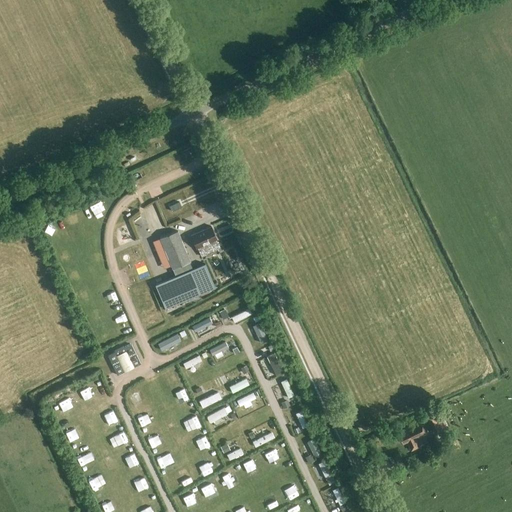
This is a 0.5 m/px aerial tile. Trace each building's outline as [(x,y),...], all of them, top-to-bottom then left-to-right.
[(179,202),(170,206),(172,210),(181,207),(179,202)] [(62,217),(65,222),(76,216),(73,211),(62,217)] [(43,227),(47,235),(55,232),(51,223),(43,227)] [(191,235),(197,249),(217,240),(211,226),(191,235)] [(96,240),(96,230),(86,230),(86,240),(96,240)] [(165,308),(183,301),(215,288),(205,263),(193,268),(190,262),(191,262),(178,231),(161,238),(176,276),(155,284),(165,308)] [(51,252),(54,260),(65,256),(62,248),(51,252)] [(84,252),(85,262),(98,262),(97,251),(84,252)] [(101,298),(106,308),(116,304),(111,294),(101,298)] [(231,322),(243,317),(241,311),(229,316),(231,322)] [(112,320),(115,332),(125,330),(122,318),(112,320)] [(193,334),(203,330),(202,326),(210,323),(208,318),(190,325),(193,334)] [(260,342),(265,340),(258,324),(253,327),(260,342)] [(177,333),(154,343),(157,349),(180,339),(177,333)] [(206,350),(209,356),(226,347),(223,341),(206,350)] [(141,364),(131,345),(124,348),(123,346),(114,351),(114,353),(107,356),(117,376),(141,364)] [(179,362),(181,368),(199,361),(197,355),(179,362)] [(246,366),(240,369),(243,374),(249,371),(246,366)] [(163,384),(177,379),(174,370),(160,376),(163,384)] [(229,393),(246,384),(243,378),(226,386),(229,393)] [(279,381),(285,396),(290,394),(284,379),(279,381)] [(92,393),(94,404),(104,402),(102,391),(92,393)] [(199,408),(219,398),(215,391),(195,401),(199,408)] [(78,392),(69,395),(72,405),(81,402),(78,392)] [(177,407),(187,402),(182,392),(172,397),(177,407)] [(234,406),(251,397),(248,392),(231,401),(234,406)] [(109,407),(95,412),(99,423),(113,418),(109,407)] [(205,422),(224,415),(222,408),(203,415),(205,422)] [(190,411),(179,414),(181,423),(192,421),(190,411)] [(299,429),(305,427),(298,411),(293,413),(299,429)] [(447,428),(439,413),(427,419),(434,434),(447,428)] [(153,427),(148,416),(141,419),(134,422),(138,433),(153,427)] [(289,428),(296,425),(293,419),(286,423),(289,428)] [(419,447),(416,438),(426,433),(422,424),(406,431),(407,433),(400,436),(403,443),(407,441),(411,451),(419,447)] [(148,448),(162,440),(157,431),(143,438),(148,448)] [(66,445),(76,440),(73,434),(63,439),(66,445)] [(363,442),(367,448),(378,443),(375,436),(363,442)] [(224,460),(239,455),(235,444),(226,448),(228,453),(222,455),(224,460)] [(266,463),(278,459),(274,447),(262,452),(266,463)] [(75,462),(85,459),(83,450),(73,453),(75,462)] [(153,458),(157,467),(167,463),(163,454),(153,458)] [(108,473),(119,469),(114,456),(104,460),(108,473)] [(252,459),(243,464),(247,472),(256,467),(252,459)] [(197,477),(207,472),(202,463),(192,467),(197,477)] [(131,471),(132,481),(142,480),(141,470),(131,471)] [(186,470),(176,475),(182,485),(192,479),(186,470)] [(225,485),(232,483),(229,472),(222,474),(225,485)] [(100,477),(86,483),(90,491),(103,485),(100,477)] [(198,488),(202,497),(213,491),(209,482),(198,488)] [(335,486),(329,490),(335,500),(341,496),(335,486)] [(292,490),(283,495),(285,500),(294,496),(292,490)] [(149,491),(138,494),(142,505),(152,502),(149,491)] [(194,502),(190,492),(177,497),(181,507),(194,502)] [(263,511),(274,506),(270,497),(259,501),(263,511)] [(102,502),(97,504),(100,511),(103,511),(106,511),(102,502)]
